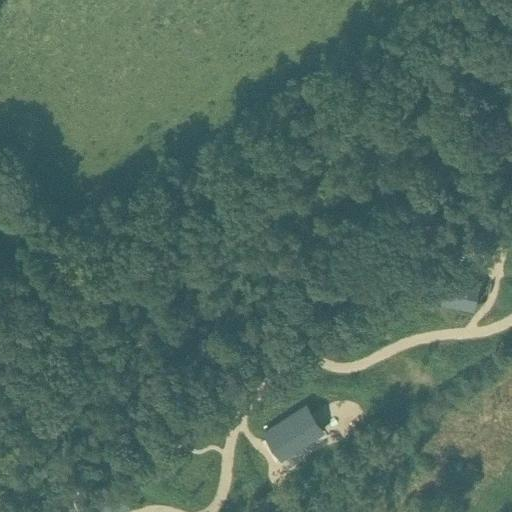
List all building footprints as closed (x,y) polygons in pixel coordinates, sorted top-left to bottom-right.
[(0,194),(11,187),(0,170),(0,194)] [(511,244),(508,240),(487,253),(494,263),(511,250),(511,244)] [(429,273),(424,296),(473,306),(478,282),(429,273)] [(306,404),(264,431),(281,457),(323,430),(306,404)] [(187,431),(179,437),(185,445),(193,440),(187,431)] [(120,481),(78,501),(82,511),(121,511),(132,507),(120,481)]
